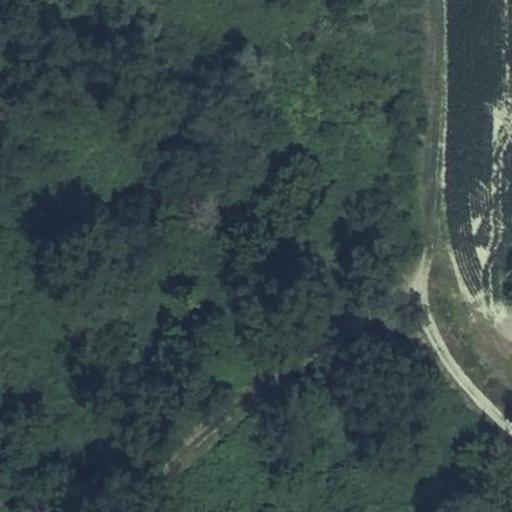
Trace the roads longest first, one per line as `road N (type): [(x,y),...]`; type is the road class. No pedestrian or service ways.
road 1 (track): [(420,301),(384,307),(343,328),(268,386),(218,426),(151,511)]
road 2 (track): [(420,301),(432,0)]
road 3 (track): [(511,432),(462,382),(420,301)]
